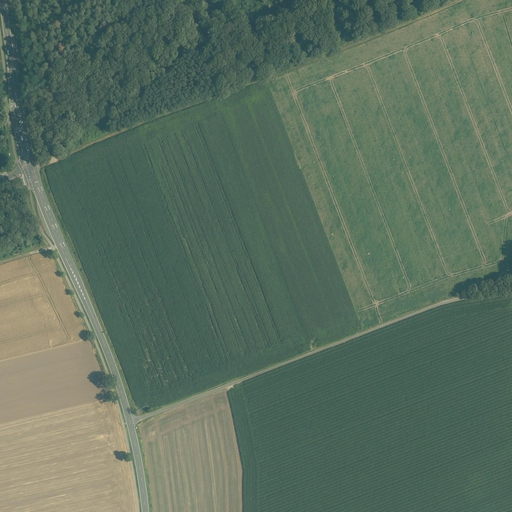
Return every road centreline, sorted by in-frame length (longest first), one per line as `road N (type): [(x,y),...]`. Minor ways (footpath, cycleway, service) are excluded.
road 1 (track): [(462,0),(31,165)]
road 2 (track): [(130,422),(443,302),(511,286)]
road 3 (secondary): [(145,511),(123,396),(33,172)]
road 4 (secondary): [(33,172),(14,101),(2,0)]
